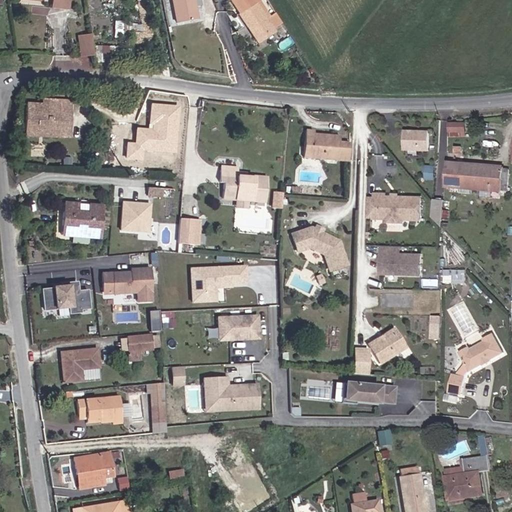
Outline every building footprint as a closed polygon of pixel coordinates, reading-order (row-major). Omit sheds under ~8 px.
[(43,3),(43,0),(55,0),(54,7),(69,9),(69,0),(22,0),(23,1),(43,3)] [(171,0),(175,21),(199,17),(196,0),(171,0)] [(257,42),(272,33),(262,15),(259,17),(253,7),(256,5),(252,0),(233,0),(231,1),(230,4),(238,16),(237,17),(246,31),(249,29),(257,42)] [(272,33),(283,27),(276,15),(270,19),(266,13),(262,15),(272,33)] [(274,36),(272,33),(257,42),(249,29),(246,31),(256,47),(274,36)] [(92,52),(90,32),(81,34),(83,53),(92,52)] [(48,130),(48,103),(28,103),(27,130),(48,130)] [(72,103),(48,103),(48,130),(72,130),(72,103)] [(124,140),(123,158),(143,160),(144,149),(176,152),(181,106),(153,104),(150,129),(136,128),(135,141),(124,140)] [(468,136),(469,122),(452,121),(451,135),(468,136)] [(431,150),(432,131),(407,130),(406,149),(431,150)] [(338,160),(339,144),(339,137),(326,136),(326,139),(320,139),(320,136),(314,135),(314,132),(306,132),(304,158),(338,160)] [(350,161),(351,144),(339,144),(338,160),(350,161)] [(223,195),(265,198),(267,178),(246,176),(237,175),(237,171),(237,167),(220,166),(218,182),(223,183),(223,195)] [(463,192),(496,194),(498,171),(475,170),(475,172),(464,172),(463,192)] [(449,191),(463,192),(464,172),(451,171),(449,191)] [(162,197),(162,189),(147,189),(147,198),(162,197)] [(272,207),(283,207),(284,191),(273,190),(272,207)] [(265,203),(265,198),(223,195),(222,199),(236,200),(261,203),(265,203)] [(375,202),(368,203),(368,221),(388,222),(393,225),(401,225),(406,222),(422,223),(423,201),(388,200),(385,198),(375,197),(375,202)] [(123,200),(120,228),(149,232),(153,203),(123,200)] [(261,210),(261,203),(236,200),(236,207),(261,210)] [(445,202),(435,201),(434,221),(444,230),(445,202)] [(100,240),(103,207),(62,204),(59,237),(71,238),(72,229),(88,230),(87,239),(100,240)] [(199,222),(180,220),(177,244),(197,245),(199,222)] [(88,230),(72,229),(71,238),(87,239),(88,230)] [(341,272),(336,248),(309,231),(290,236),(296,256),(308,252),(319,260),(324,277),(341,272)] [(401,249),(382,249),(382,256),(386,256),(386,276),(420,277),(420,257),(401,257),(401,249)] [(132,272),(103,273),(104,295),(134,294),(135,303),(155,302),(154,267),(132,267),(132,272)] [(246,285),(244,268),(191,270),(192,303),(216,302),(215,289),(215,286),(231,285),(246,285)] [(446,268),(445,282),(467,283),(468,269),(446,268)] [(319,273),(312,277),(317,286),(323,283),(323,281),(324,280),(323,277),(321,277),(319,273)] [(44,290),(46,311),(71,309),(71,315),(82,314),(82,311),(91,311),(90,293),(80,293),(80,284),(68,285),(68,287),(55,288),(56,289),(44,290)] [(150,310),(152,329),(161,328),(159,309),(150,310)] [(259,340),(258,317),(217,319),(217,328),(224,327),(225,341),(236,341),(238,339),(241,338),(241,341),(259,340)] [(405,346),(395,329),(367,345),(377,363),(405,346)] [(502,356),(494,335),(484,340),(484,343),(470,349),(469,346),(460,351),(465,364),(458,376),(454,375),(449,392),(462,397),(469,371),(502,356)] [(151,355),(150,339),(127,341),(128,356),(151,355)] [(368,352),(354,352),(353,375),(367,377),(368,352)] [(98,374),(98,355),(60,358),(62,387),(82,385),(82,375),(98,374)] [(173,385),(186,384),(184,365),(172,366),(173,385)] [(226,390),(226,380),(202,381),(202,390),(212,390),(214,414),(257,412),(256,387),(231,388),(230,390),(226,390)] [(396,389),(344,384),(343,397),(351,398),(350,402),(357,403),(380,405),(380,404),(394,405),(396,389)] [(165,435),(162,385),(148,386),(151,436),(165,435)] [(214,414),(212,390),(202,390),(204,415),(214,414)] [(455,405),(458,398),(447,394),(445,401),(455,405)] [(123,395),(76,399),(77,420),(86,419),(87,422),(112,421),(113,426),(126,425),(123,395)] [(351,398),(343,397),(342,405),(356,406),(357,403),(350,402),(351,398)] [(401,433),(389,434),(390,447),(402,446),(401,433)] [(481,435),(484,453),(490,452),(487,434),(481,435)] [(106,458),(69,462),(71,478),(75,477),(77,492),(99,489),(97,482),(96,474),(108,472),(106,458)] [(487,477),(495,477),(494,462),(473,464),(474,478),(454,480),(456,509),(472,508),(472,503),(488,502),(487,477)] [(96,474),(97,482),(109,480),(108,472),(96,474)] [(409,511),(427,511),(425,477),(407,478),(409,511)] [(317,486),(299,496),(302,503),(321,494),(317,486)] [(361,511),(357,511),(377,511),(377,510),(385,509),(383,495),(360,497),(361,511)] [(129,511),(127,501),(69,511),(129,511)]
